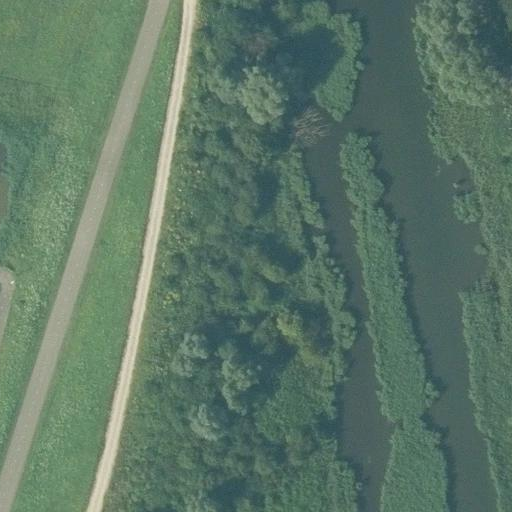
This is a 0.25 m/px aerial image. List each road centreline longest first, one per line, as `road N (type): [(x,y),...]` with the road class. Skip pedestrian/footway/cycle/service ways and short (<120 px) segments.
road 1 (unclassified): [(0,509),(158,0)]
road 2 (track): [(100,511),(185,0)]
